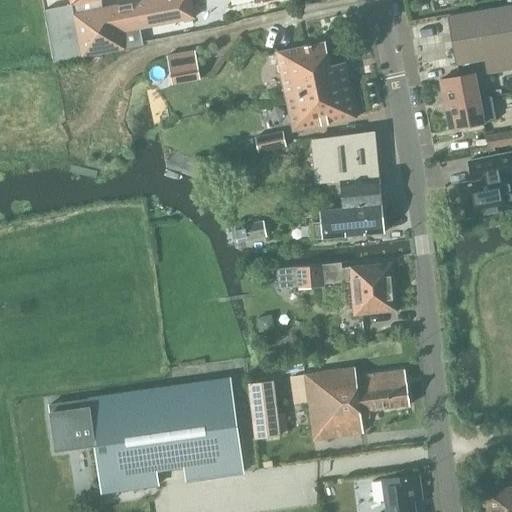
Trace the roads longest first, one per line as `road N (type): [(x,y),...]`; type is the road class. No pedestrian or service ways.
road 1 (tertiary): [(450,511),(420,234),(378,0)]
road 2 (track): [(0,147),(75,128),(144,53),(378,0)]
